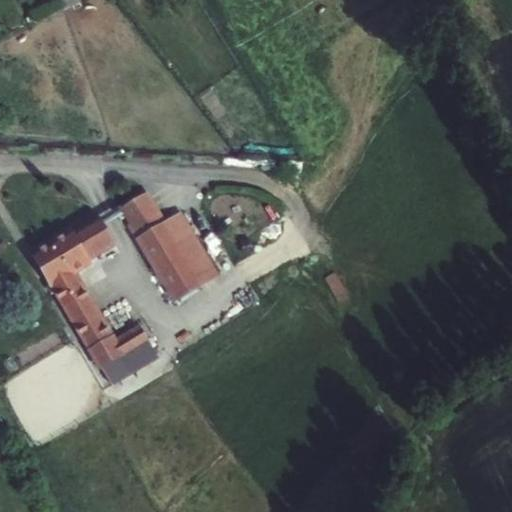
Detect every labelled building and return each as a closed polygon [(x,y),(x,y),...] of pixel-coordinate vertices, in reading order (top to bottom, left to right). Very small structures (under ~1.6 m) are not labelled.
[(142,189),(117,205),(172,289),(197,272),(174,237),(162,219),(142,189)] [(179,207),(162,219),(174,237),(191,225),(179,207)] [(73,230),(72,227),(33,253),(77,328),(95,360),(140,332),(144,330),(137,319),(109,337),(70,266),(88,253),(87,251),(113,235),(99,213),(73,230)] [(214,260),(191,225),(174,237),(197,272),(214,260)] [(140,332),(95,360),(108,381),(154,352),(140,332)]
